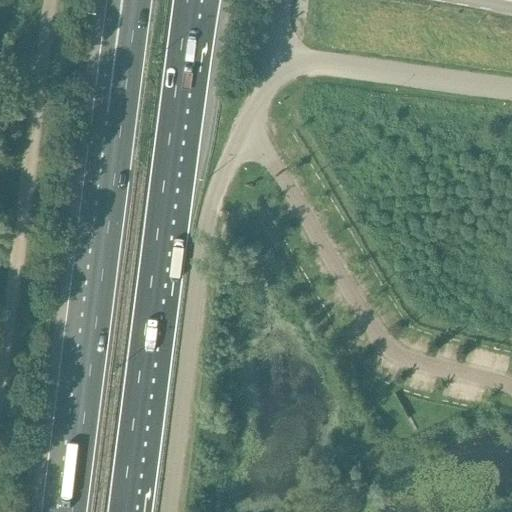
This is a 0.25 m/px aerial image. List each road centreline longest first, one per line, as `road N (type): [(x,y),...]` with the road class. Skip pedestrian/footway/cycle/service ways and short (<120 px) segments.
road 1 (motorway): [(138,0),(73,511)]
road 2 (motorway): [(122,511),(187,0)]
road 3 (unclassified): [(166,511),(208,204),(249,132)]
road 4 (unclassified): [(0,385),(50,0)]
road 5 (unclassified): [(511,388),(385,346),(249,132)]
road 6 (unclassified): [(280,67),(311,62),(511,92)]
